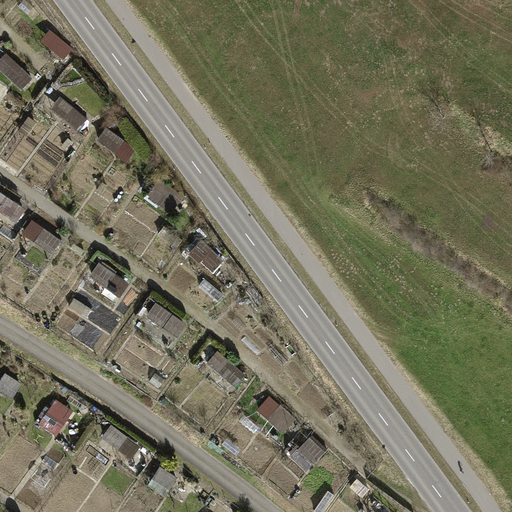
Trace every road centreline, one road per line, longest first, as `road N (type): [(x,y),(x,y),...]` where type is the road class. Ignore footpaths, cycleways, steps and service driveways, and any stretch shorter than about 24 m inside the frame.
road 1 (tertiary): [(450,511),(75,0)]
road 2 (track): [(0,174),(248,357),(365,470)]
road 3 (residential): [(0,327),(153,425),(267,511)]
